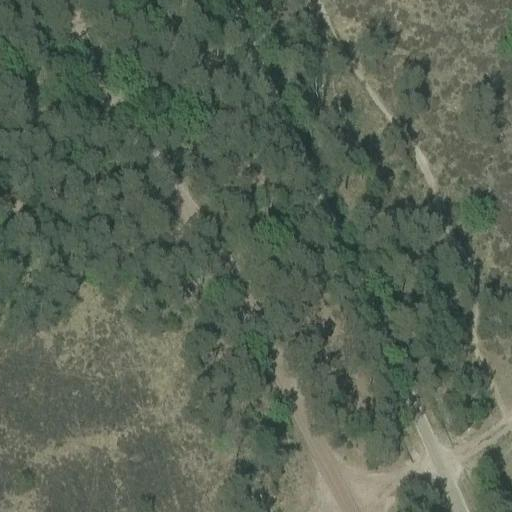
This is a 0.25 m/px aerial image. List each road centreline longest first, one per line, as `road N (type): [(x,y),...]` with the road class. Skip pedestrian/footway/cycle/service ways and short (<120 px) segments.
road 1 (unclassified): [(461,511),(232,0)]
road 2 (unknown): [(80,0),(80,31),(186,183),(255,304),(325,487)]
road 3 (track): [(364,511),(511,437)]
